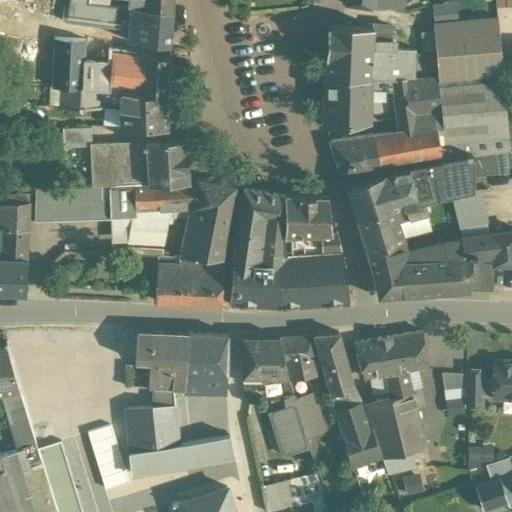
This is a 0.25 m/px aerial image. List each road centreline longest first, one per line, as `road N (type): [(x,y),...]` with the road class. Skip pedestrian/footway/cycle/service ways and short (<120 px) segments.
road 1 (secondary): [(0,309),(235,316)]
road 2 (residential): [(235,316),(238,428),(258,511)]
road 3 (residential): [(374,317),(315,139)]
road 4 (residential): [(219,50),(247,145),(315,139)]
road 5 (secondary): [(235,316),(374,317)]
road 6 (secondary): [(374,317),(511,317)]
